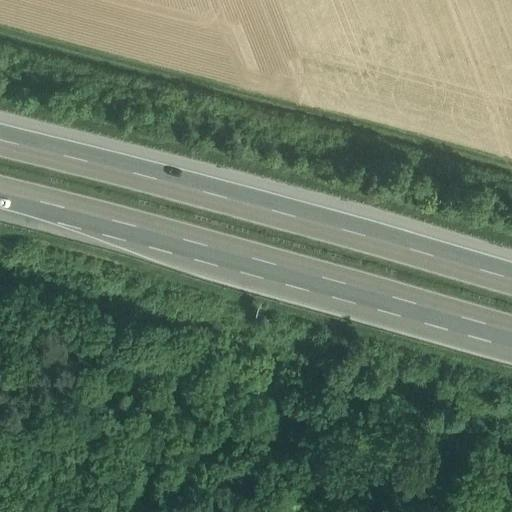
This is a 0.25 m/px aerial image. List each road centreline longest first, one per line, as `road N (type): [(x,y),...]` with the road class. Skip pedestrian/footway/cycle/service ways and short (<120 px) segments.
road 1 (motorway): [(511,276),(0,137)]
road 2 (motorway): [(0,198),(511,336)]
